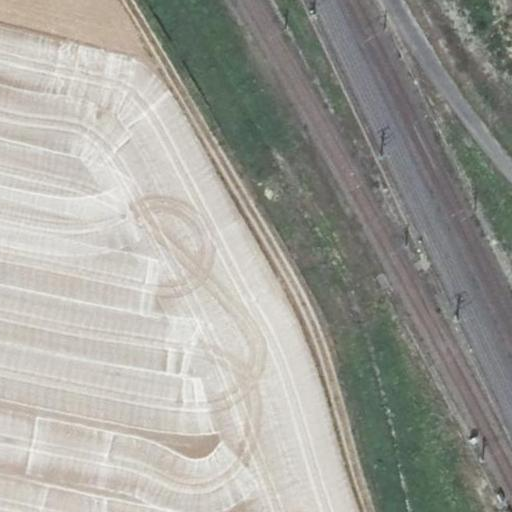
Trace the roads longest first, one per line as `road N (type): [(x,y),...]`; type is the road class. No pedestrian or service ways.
road 1 (track): [(122,0),(311,319),(369,511)]
road 2 (track): [(511,171),(393,0)]
